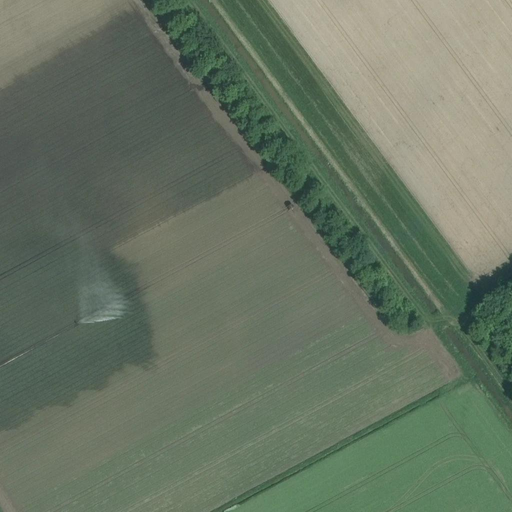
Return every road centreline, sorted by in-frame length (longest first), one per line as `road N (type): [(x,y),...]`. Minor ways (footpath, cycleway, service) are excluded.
road 1 (track): [(511,402),(211,0)]
road 2 (track): [(435,325),(192,0)]
